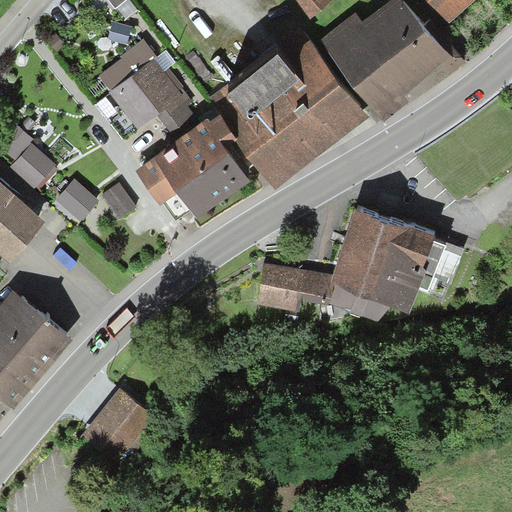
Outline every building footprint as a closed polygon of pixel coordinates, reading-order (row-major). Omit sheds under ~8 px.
[(289,0),(290,0),(306,20),(331,0),(289,0)] [(470,0),(421,0),(444,24),(470,0)] [(355,18),(318,45),(370,114),(442,60),(399,4),(364,30),(355,18)] [(207,110),(268,186),(358,114),(297,39),(207,110)] [(150,63),(107,94),(133,129),(153,114),(176,98),(150,63)] [(176,98),(153,114),(169,137),(192,120),(176,98)] [(210,122),(152,163),(172,192),(192,219),(241,184),(218,151),(227,145),(210,122)] [(39,181),(11,160),(0,174),(28,196),(39,181)] [(155,204),(172,192),(152,163),(134,176),(155,204)] [(61,176),(50,188),(84,222),(96,210),(61,176)] [(133,210),(116,187),(103,196),(121,219),(133,210)] [(0,193),(0,261),(1,262),(35,224),(0,193)] [(341,310),(376,321),(385,290),(411,297),(430,235),(354,213),(335,277),(259,268),(255,306),(320,314),(321,308),(341,310)] [(0,364),(45,310),(22,291),(0,318),(0,364)] [(45,310),(0,364),(0,391),(9,399),(67,327),(45,310)] [(121,390),(86,433),(117,457),(151,414),(121,390)] [(0,391),(0,409),(9,399),(0,391)]
